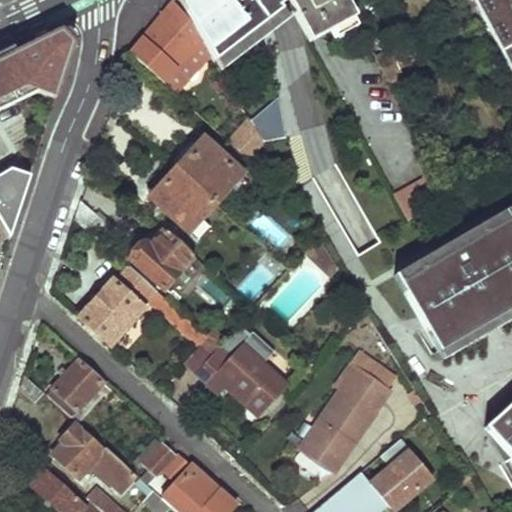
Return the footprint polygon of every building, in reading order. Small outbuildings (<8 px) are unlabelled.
[(284,27),(298,20),(286,0),(173,0),(208,56),(217,69),(280,20),(284,27)] [(344,0),(286,0),(298,20),(310,42),(354,18),(344,0)] [(511,0),(475,0),(511,66),(511,0)] [(149,29),(129,55),(174,95),(208,56),(170,2),(149,29)] [(0,61),(0,102),(49,76),(62,79),(73,45),(59,33),(0,61)] [(261,143),(248,121),(228,142),(240,152),(247,159),(261,143)] [(228,142),(223,138),(209,153),(226,168),(240,152),(228,142)] [(170,166),(207,198),(230,172),(226,168),(209,153),(194,140),(170,166)] [(0,220),(10,238),(35,159),(12,152),(0,158),(0,220)] [(207,198),(170,166),(147,193),(183,225),(207,198)] [(452,195),(437,169),(394,194),(408,220),(452,195)] [(74,220),(94,238),(105,225),(80,203),(74,220)] [(511,206),(392,276),(443,360),(511,319),(511,206)] [(183,248),(156,225),(127,258),(154,281),(183,248)] [(318,236),(304,251),(332,275),(338,268),(318,236)] [(202,335),(125,265),(112,281),(108,278),(74,316),(111,350),(145,312),(144,308),(149,303),(194,345),(202,335)] [(248,338),(235,327),(217,347),(250,377),(233,395),(241,403),(257,419),(286,388),(240,346),(248,338)] [(202,335),(194,345),(197,348),(209,358),(194,375),(217,395),(224,387),(233,395),(250,377),(217,347),(202,335)] [(209,358),(197,348),(182,365),(194,375),(209,358)] [(398,377),(361,351),(337,385),(342,389),(298,450),(334,476),(356,444),(351,440),(357,432),(362,436),(377,414),(373,411),(398,377)] [(76,364),(46,397),(71,420),(96,394),(103,400),(108,394),(76,364)] [(22,375),(18,388),(36,405),(45,396),(22,375)] [(224,387),(217,395),(225,403),(233,395),(224,387)] [(96,394),(71,420),(79,426),(103,400),(96,394)] [(233,395),(225,403),(234,411),(241,403),(233,395)] [(511,402),(482,429),(511,460),(511,402)] [(134,479),(103,449),(99,453),(72,428),(58,443),(61,447),(52,456),(78,480),(91,467),(120,493),(134,479)] [(357,432),(351,440),(356,444),(362,436),(357,432)] [(162,470),(172,458),(158,446),(141,465),(155,478),(162,470)] [(172,458),(162,470),(175,482),(158,500),(164,506),(170,511),(230,511),(233,509),(175,455),(172,458)] [(37,467),(22,483),(53,511),(94,511),(84,502),(81,506),(37,467)] [(363,470),(353,478),(368,495),(378,486),(363,470)] [(94,511),(112,511),(93,494),(84,502),(94,511)] [(363,511),(346,494),(326,511),(363,511)] [(158,500),(152,495),(144,506),(150,511),(159,511),(164,506),(158,500)] [(305,511),(296,499),(281,510),(282,511),(305,511)]
